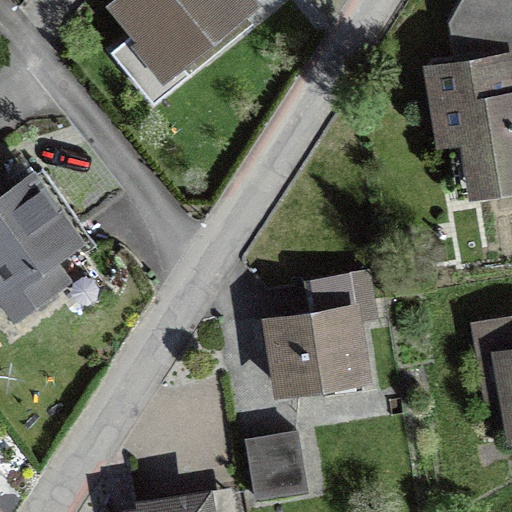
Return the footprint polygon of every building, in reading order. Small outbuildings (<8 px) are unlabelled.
[(247,0),(120,0),(119,1),(146,35),(153,29),(176,57),(247,0)] [(511,84),(507,56),(434,68),(445,136),(476,131),(485,186),(511,181),(511,84)] [(10,190),(0,175),(0,285),(17,310),(67,276),(61,268),(96,244),(42,167),(10,190)] [(283,388),(362,376),(346,274),(327,277),(331,308),(272,317),(283,388)] [(511,316),(476,322),(482,357),(504,354),(511,405),(511,316)] [(304,429),(245,439),(255,499),(314,489),(304,429)] [(198,511),(196,497),(144,505),(145,511),(198,511)]
